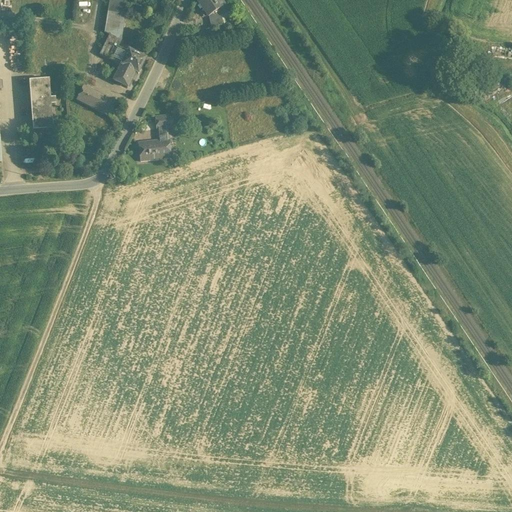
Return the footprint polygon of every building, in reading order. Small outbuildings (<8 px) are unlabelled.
[(219,0),(200,0),(197,2),(208,18),(208,17),(219,10),(224,6),(219,0)] [(124,4),(109,1),(104,34),(109,36),(118,40),(124,4)] [(219,10),(208,17),(210,28),(223,26),(219,10)] [(118,40),(109,36),(99,56),(120,66),(127,53),(115,47),(118,40)] [(145,60),(128,51),(127,53),(120,66),(134,73),(137,75),(145,60)] [(134,73),(120,66),(113,82),(127,89),(134,73)] [(49,81),(29,82),(33,132),(52,131),(51,106),(55,106),(55,99),(50,100),(49,81)] [(118,105),(83,87),(76,101),(111,119),(118,105)] [(172,116),(155,118),(156,130),(173,128),(172,116)] [(168,140),(138,144),(140,163),(171,159),(168,140)]
